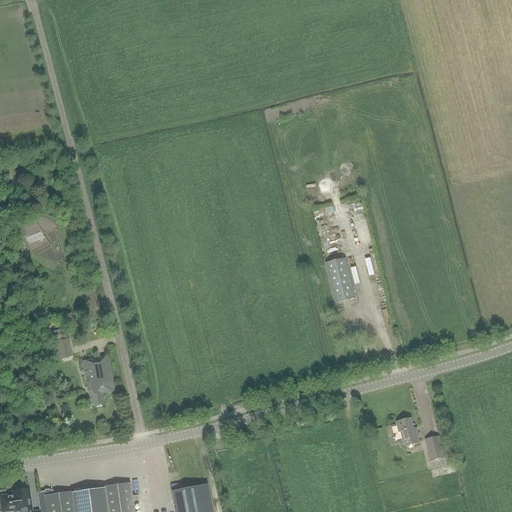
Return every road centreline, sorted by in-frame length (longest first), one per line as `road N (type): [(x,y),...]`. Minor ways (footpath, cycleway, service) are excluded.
road 1 (tertiary): [(0,466),(145,446),(511,348)]
road 2 (track): [(145,446),(31,0)]
